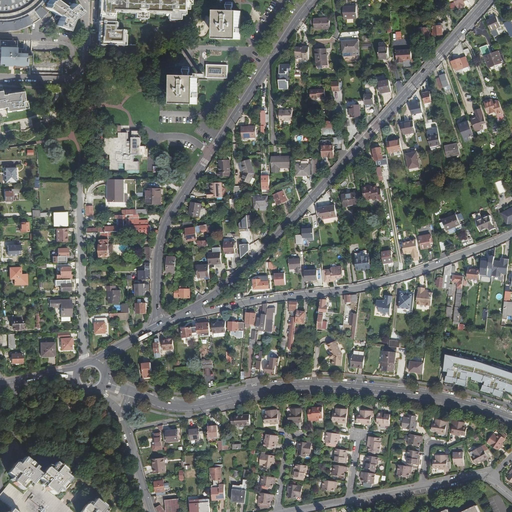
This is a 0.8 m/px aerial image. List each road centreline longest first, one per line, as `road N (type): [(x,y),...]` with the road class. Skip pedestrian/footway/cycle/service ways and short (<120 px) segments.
road 1 (tertiary): [(489,0),(271,242),(187,310)]
road 2 (residential): [(131,391),(190,406),(263,390),(339,386),(422,394),(511,419)]
road 3 (residential): [(312,0),(163,228),(156,327)]
road 4 (residential): [(511,234),(387,280),(187,310)]
road 5 (residential): [(78,178),(84,362)]
